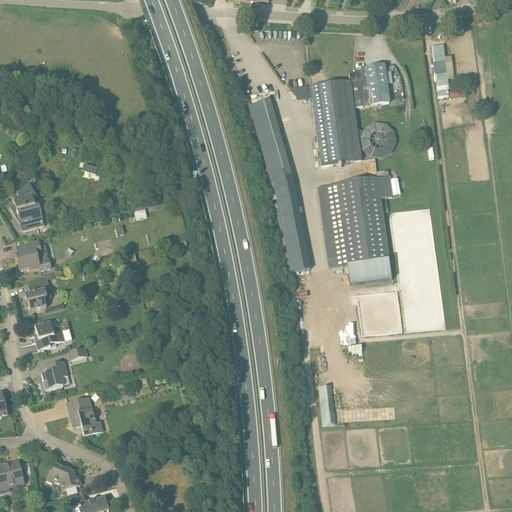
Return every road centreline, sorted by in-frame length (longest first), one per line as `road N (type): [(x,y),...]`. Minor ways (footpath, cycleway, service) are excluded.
road 1 (trunk): [(151,0),(205,167),(230,277),(255,511)]
road 2 (trunk): [(275,511),(250,279),(226,170),(171,0)]
road 3 (track): [(464,326),(426,19)]
road 4 (unclassified): [(222,12),(385,21),(493,3)]
road 5 (unclassified): [(222,12),(13,0)]
road 6 (residential): [(45,438),(22,408),(0,278)]
road 7 (residential): [(131,511),(106,464),(45,438)]
